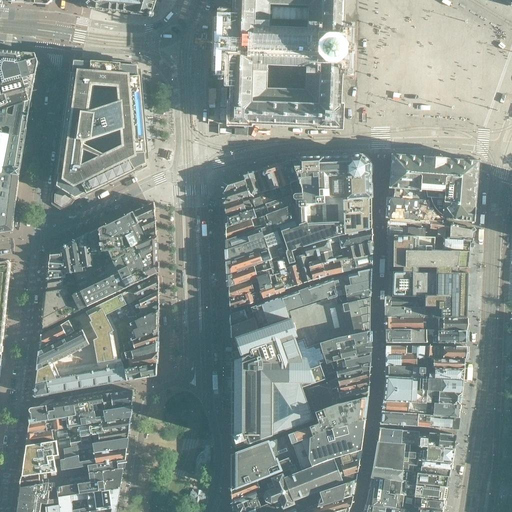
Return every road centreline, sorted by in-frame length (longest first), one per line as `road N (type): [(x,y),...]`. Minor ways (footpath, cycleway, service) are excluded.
road 1 (residential): [(207,511),(217,455),(201,168)]
road 2 (residential): [(16,400),(132,384),(146,389),(128,511)]
road 3 (tertiary): [(487,511),(500,324)]
road 4 (tertiary): [(37,240),(159,179),(201,168)]
road 5 (tertiary): [(55,67),(37,240)]
road 6 (tertiary): [(201,168),(199,40),(186,22),(169,17)]
road 7 (residential): [(37,240),(16,400)]
road 8 (tertiary): [(500,324),(511,192)]
